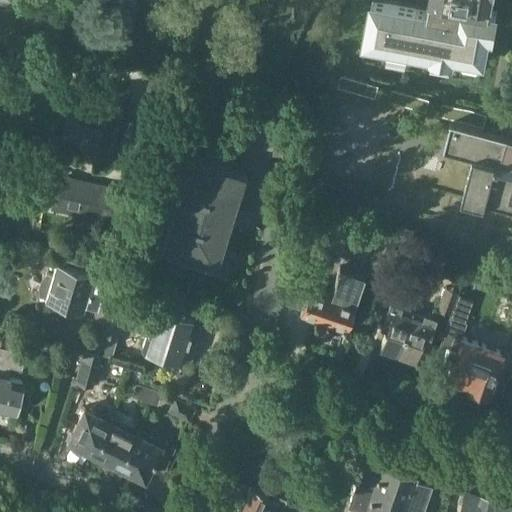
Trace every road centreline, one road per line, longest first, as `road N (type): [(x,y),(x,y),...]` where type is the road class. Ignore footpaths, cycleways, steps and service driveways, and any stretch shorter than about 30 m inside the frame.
road 1 (residential): [(191,511),(235,379),(511,454)]
road 2 (unclassified): [(131,511),(0,456)]
